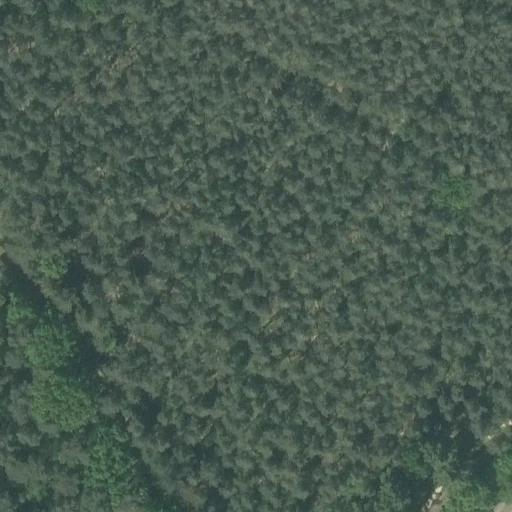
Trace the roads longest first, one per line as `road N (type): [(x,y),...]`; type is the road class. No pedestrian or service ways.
road 1 (track): [(186,0),(511,184)]
road 2 (track): [(0,208),(185,511)]
